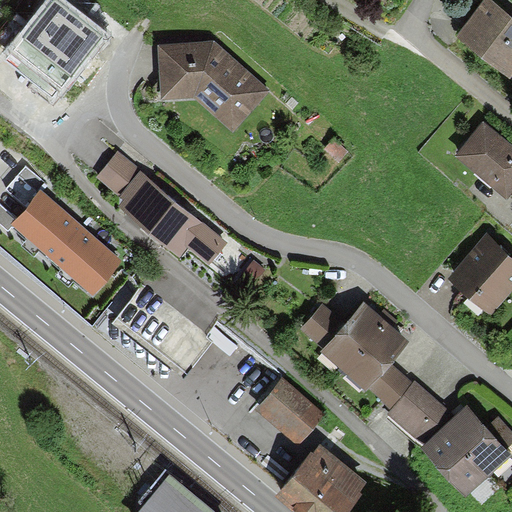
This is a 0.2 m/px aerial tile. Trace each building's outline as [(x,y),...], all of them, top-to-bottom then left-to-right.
[(103,34),(59,0),(52,0),(6,57),(53,95),(103,34)] [(511,17),(492,0),(486,0),(461,29),(506,70),(511,63),(511,17)] [(225,61),(206,41),(165,43),(166,75),(156,76),(157,94),(204,91),(232,117),(262,87),(229,56),(225,61)] [(511,197),(511,141),(487,120),(459,152),(511,197)] [(178,251),(201,224),(115,153),(97,175),(126,199),(122,205),(178,251)] [(93,287),(122,255),(41,186),(14,213),(12,217),(15,219),(38,239),(93,287)] [(14,213),(0,200),(0,221),(7,228),(15,219),(12,217),(14,213)] [(511,285),(511,253),(493,236),(454,278),(490,311),(511,285)] [(209,340),(140,285),(112,320),(182,375),(209,340)] [(299,325),(305,330),(383,402),(405,379),(385,359),(402,340),(360,301),(341,320),(321,301),(299,325)] [(315,416),(276,381),(258,402),(265,408),(256,419),(275,435),(285,423),(298,435),(315,416)] [(412,384),(389,409),(421,438),(444,413),(412,384)] [(462,411),(422,448),(460,489),(511,442),(492,422),(481,432),(462,411)] [(336,459),(320,445),(283,488),(311,511),(342,511),(358,494),(329,468),(336,459)] [(209,511),(164,473),(130,511),(209,511)]
